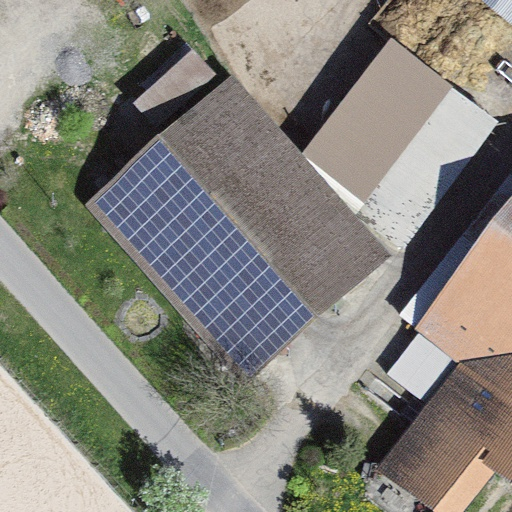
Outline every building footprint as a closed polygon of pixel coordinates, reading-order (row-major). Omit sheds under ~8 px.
[(511,0),(484,0),(511,23),(511,0)] [(137,91),(164,124),(221,77),(194,44),(137,91)] [(403,246),(490,128),(451,94),(359,213),(403,246)] [(360,261),(229,110),(116,209),(247,359),(360,261)] [(511,511),(511,234),(428,342),(463,369),(386,465),(444,510),(472,488),(476,491),(498,463),(511,475),(511,511)]
